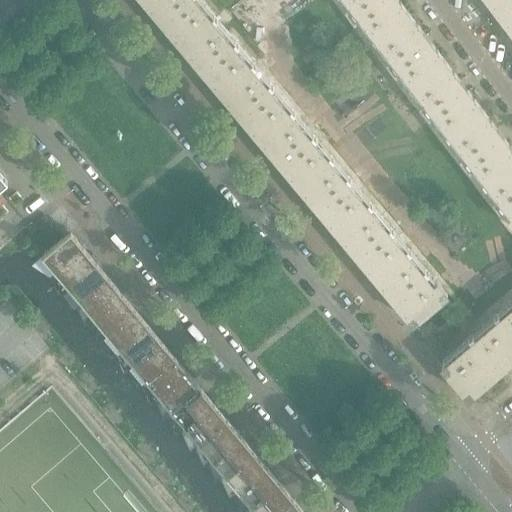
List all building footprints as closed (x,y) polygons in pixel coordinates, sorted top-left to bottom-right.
[(211,20),(194,0),(143,0),(181,45),(211,20)] [(407,13),(397,0),(347,0),(376,37),(407,13)] [(511,0),(487,0),(497,12),(511,0)] [(511,0),(497,12),(511,31),(511,0)] [(444,62),(426,38),(407,13),(376,37),(413,85),(444,62)] [(250,66),(211,20),(181,45),(220,92),(250,66)] [(481,110),(459,81),(444,62),(413,85),(450,133),(481,110)] [(289,113),(267,87),(250,66),(220,92),(258,138),(289,113)] [(511,161),(511,150),(500,135),(481,110),(450,133),(486,181),(511,161)] [(327,159),(289,113),(258,138),(297,184),(327,159)] [(366,206),(345,180),(327,159),(297,184),(336,231),(366,206)] [(511,161),(486,181),(511,215),(508,218),(511,222),(511,161)] [(405,252),(366,206),(336,231),(375,277),(405,252)] [(55,271),(84,247),(70,231),(42,254),(55,271)] [(68,287),(97,263),(84,247),(55,271),(68,287)] [(432,285),(405,252),(375,277),(411,321),(445,293),(436,282),(432,285)] [(81,302),(110,278),(97,263),(68,287),(81,302)] [(95,318),(123,294),(110,278),(81,302),(95,318)] [(108,333),(136,310),(123,294),(95,318),(108,333)] [(511,305),(498,318),(511,334),(511,305)] [(121,349),(149,325),(136,310),(108,333),(121,349)] [(511,357),(511,334),(498,318),(441,366),(467,396),(511,357)] [(134,365),(163,341),(149,325),(121,349),(134,365)] [(147,381),(176,357),(163,341),(134,365),(147,381)] [(160,397),(189,373),(176,357),(147,381),(160,397)] [(173,412),(202,388),(189,373),(160,397),(173,412)] [(186,428),(215,404),(202,388),(173,412),(186,428)] [(199,443),(228,420),(215,404),(186,428),(199,443)] [(212,459),(241,435),(228,420),(199,443),(212,459)] [(225,475),(254,451),(241,435),(212,459),(225,475)] [(239,491),(267,467),(254,451),(225,475),(239,491)] [(252,506),(280,482),(267,467),(239,491),(252,506)] [(256,511),(277,511),(294,498),(280,482),(252,506),(256,511)] [(305,511),(294,498),(277,511),(305,511)]
